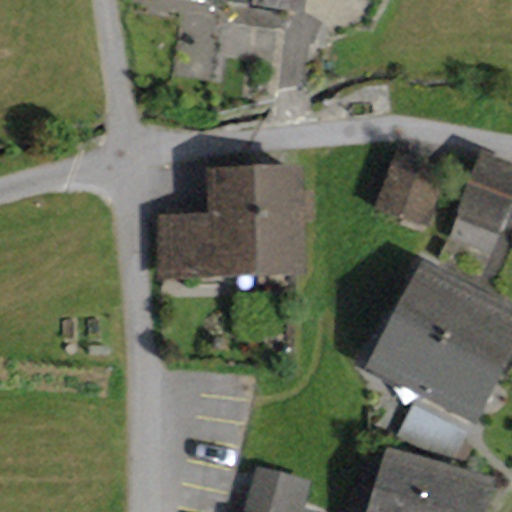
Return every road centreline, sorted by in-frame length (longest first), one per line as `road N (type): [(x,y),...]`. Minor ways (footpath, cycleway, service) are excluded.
road 1 (residential): [(124,154),(392,126),(511,152)]
road 2 (residential): [(124,154),(144,360),(144,511)]
road 3 (residential): [(124,154),(105,0)]
road 4 (residential): [(124,154),(0,193)]
